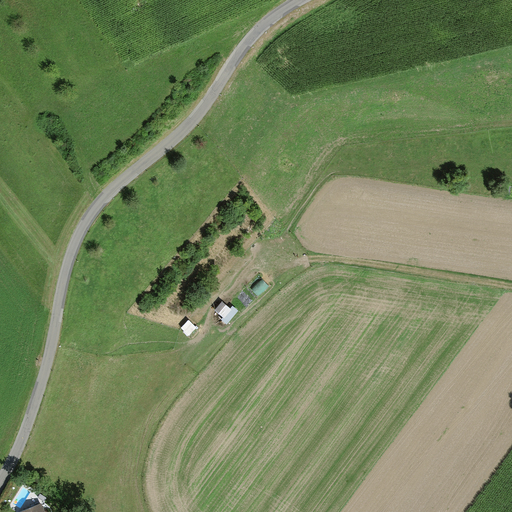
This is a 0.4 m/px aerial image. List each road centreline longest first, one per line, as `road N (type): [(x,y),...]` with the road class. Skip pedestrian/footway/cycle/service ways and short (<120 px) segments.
road 1 (tertiary): [(295,0),(252,31),(177,135),(94,207),(59,287),(55,335),(0,480)]
road 2 (track): [(312,260),(394,264),(511,285)]
